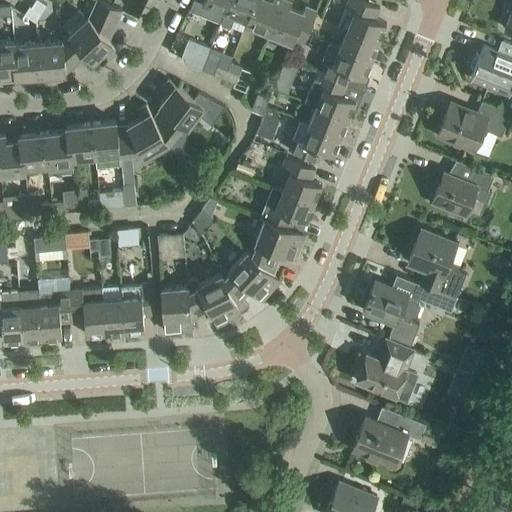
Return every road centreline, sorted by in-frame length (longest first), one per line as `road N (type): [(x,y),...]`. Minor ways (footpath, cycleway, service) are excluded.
road 1 (residential): [(285,344),(324,290),(440,0)]
road 2 (residential): [(0,389),(211,373),(285,344)]
road 3 (residential): [(173,0),(119,83),(83,100),(0,110)]
road 4 (residential): [(285,344),(324,399),(281,511)]
